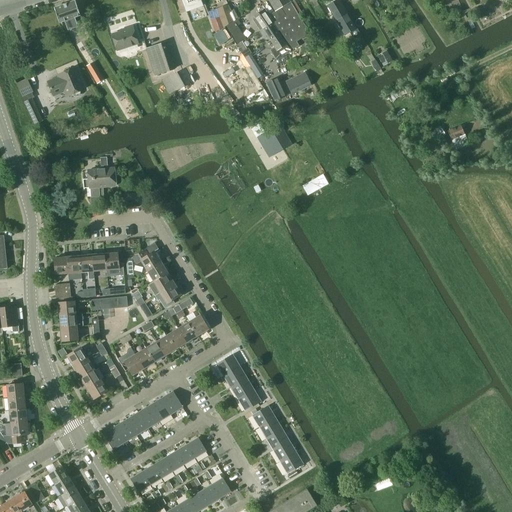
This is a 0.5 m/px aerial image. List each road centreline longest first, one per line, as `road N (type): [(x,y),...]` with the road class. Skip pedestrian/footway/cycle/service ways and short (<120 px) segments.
road 1 (residential): [(173,376),(227,342),(151,217),(91,221)]
road 2 (tertiary): [(30,287),(28,203),(0,119)]
road 3 (tertiary): [(78,435),(49,382),(30,287)]
road 4 (residential): [(230,511),(256,495),(214,425),(201,421)]
